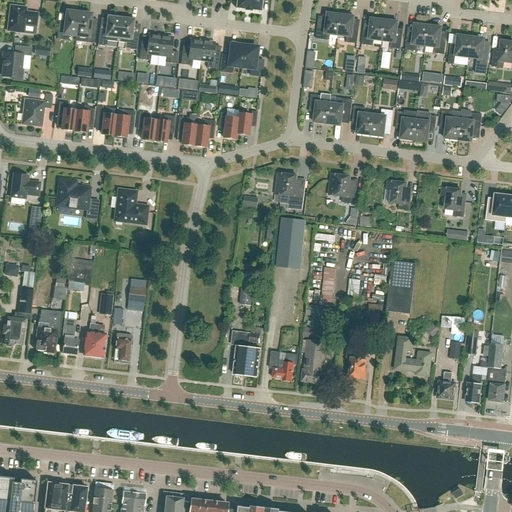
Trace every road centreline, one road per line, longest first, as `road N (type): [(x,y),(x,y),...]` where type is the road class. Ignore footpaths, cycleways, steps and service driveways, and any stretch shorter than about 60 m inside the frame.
road 1 (unclassified): [(390,511),(355,490),(0,449)]
road 2 (tertiary): [(498,436),(170,397)]
road 3 (residential): [(170,397),(205,164)]
road 4 (residential): [(304,34),(99,0)]
road 5 (residential): [(205,164),(0,132)]
road 6 (residential): [(291,140),(475,163),(480,157)]
road 7 (tertiary): [(170,397),(0,376)]
